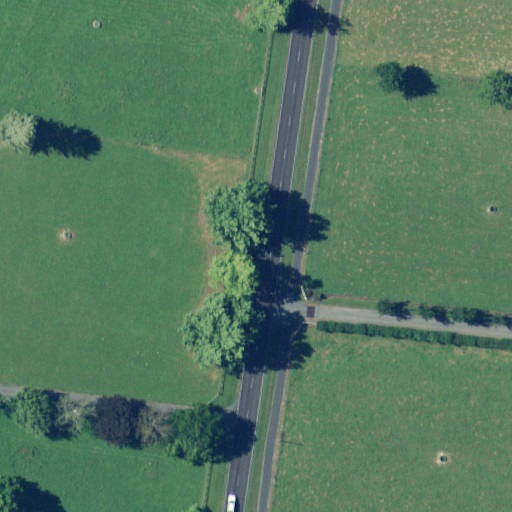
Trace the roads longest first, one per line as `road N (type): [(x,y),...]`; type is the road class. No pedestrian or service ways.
road 1 (tertiary): [(234,511),(307,0)]
road 2 (track): [(263,305),(511,334)]
road 3 (track): [(246,426),(0,401)]
